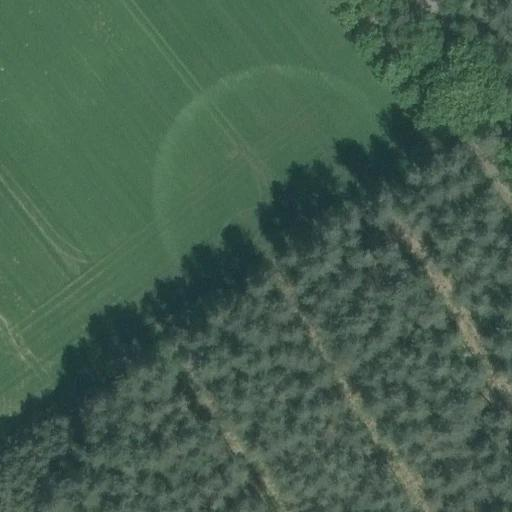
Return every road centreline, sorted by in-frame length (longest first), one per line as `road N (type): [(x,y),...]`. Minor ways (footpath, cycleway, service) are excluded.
road 1 (track): [(351,0),(511,204)]
road 2 (track): [(432,0),(511,101)]
